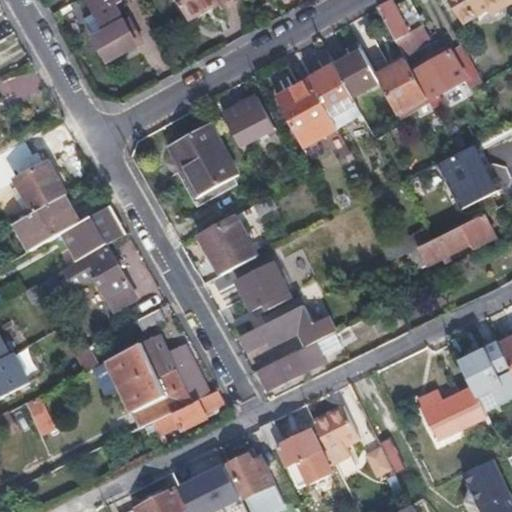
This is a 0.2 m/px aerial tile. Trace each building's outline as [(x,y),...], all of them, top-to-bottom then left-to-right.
[(88,0),(96,14),(106,32),(96,38),(110,61),(143,41),(132,20),(127,22),(116,3),(120,0),(88,0)] [(234,0),(179,0),(189,18),(221,0),(222,0),(225,5),(234,0)] [(391,0),(387,0),(377,6),(405,56),(408,61),(429,50),(416,27),(419,25),(405,0),(401,0),(394,4),(391,0)] [(511,1),(511,0),(447,0),(463,26),(511,1)] [(106,32),(96,14),(86,20),(96,38),(106,32)] [(483,83),(462,47),(449,54),(461,73),(469,90),(472,89),(483,83)] [(361,50),(335,64),(353,96),(379,81),(374,74),(361,50)] [(419,70),(449,54),(446,50),(416,66),(419,70)] [(430,89),(461,73),(449,54),(419,70),(430,89)] [(408,61),(405,56),(374,74),(379,81),(396,114),(420,101),(428,112),(435,109),(408,61)] [(335,64),(309,79),(324,108),(335,127),(361,112),(353,96),(335,64)] [(0,99),(6,109),(42,89),(30,69),(0,86),(0,99)] [(324,108),(309,79),(276,97),(290,125),(301,146),(335,128),(335,127),(324,108)] [(271,127),(254,97),(225,114),(243,144),(271,127)] [(199,196),(237,175),(209,124),(170,144),(199,196)] [(0,152),(0,170),(21,158),(23,161),(48,147),(39,131),(0,152)] [(489,158),(505,163),(510,149),(493,144),(489,158)] [(474,147),(438,164),(461,209),(496,191),(474,147)] [(23,217),(64,193),(66,192),(49,161),(17,179),(19,184),(30,204),(21,209),(20,210),(23,217)] [(11,189),(21,209),(30,204),(19,184),(11,189)] [(23,217),(15,221),(31,249),(60,232),(80,221),(64,193),(23,217)] [(269,195),(265,198),(253,204),(257,215),(274,205),(269,195)] [(108,243),(128,231),(113,204),(80,221),(60,232),(76,260),(83,256),(85,255),(108,243)] [(497,236),(485,212),(431,240),(421,245),(430,260),(431,263),(443,257),(451,253),(472,243),(474,247),(497,236)] [(216,266),(221,275),(256,257),(244,236),(247,234),(235,214),(198,234),(210,256),(216,252),(222,262),(216,266)] [(392,246),(398,257),(411,250),(421,245),(431,240),(424,229),(392,246)] [(85,255),(83,256),(84,257),(65,267),(73,282),(93,271),(114,306),(137,293),(108,243),(85,255)] [(421,245),(411,250),(419,266),(430,260),(421,245)] [(210,256),(216,266),(222,262),(216,252),(210,256)] [(455,259),(451,253),(443,257),(448,263),(455,259)] [(25,288),(35,282),(21,254),(10,260),(25,288)] [(255,309),(288,291),(273,262),(239,280),(255,309)] [(38,283),(44,294),(62,284),(55,273),(38,283)] [(0,332),(49,306),(40,291),(35,282),(25,288),(0,301),(0,332)] [(304,305),(243,337),(251,352),(270,342),(274,347),(305,331),(301,323),(311,317),(304,305)] [(159,307),(138,318),(144,329),(165,317),(159,307)] [(318,343),(338,333),(331,318),(307,330),(314,345),(318,343)] [(511,338),(501,344),(511,364),(511,338)] [(511,364),(501,344),(500,341),(461,361),(474,388),(479,397),(491,391),(501,412),(511,406),(511,364)] [(109,359),(143,426),(152,421),(174,410),(193,401),(175,368),(160,376),(155,365),(142,342),(109,359)] [(314,345),(261,372),(270,388),(327,360),(318,343),(314,345)] [(74,352),(86,372),(99,365),(87,344),(74,352)] [(0,416),(29,402),(86,372),(74,352),(71,346),(0,383),(0,416)] [(188,349),(155,365),(160,376),(175,368),(193,401),(214,390),(188,349)] [(439,391),(418,401),(438,441),(488,417),(479,397),(474,388),(446,403),(439,391)] [(206,413),(226,403),(218,389),(214,390),(193,401),(174,410),(182,424),(184,428),(208,415),(206,413)] [(343,406),(313,421),(316,426),(327,448),(334,463),(348,456),(344,447),(359,440),(343,406)] [(174,410),(152,421),(160,436),(182,424),(174,410)] [(273,422),(262,427),(274,452),(280,449),(290,466),(317,452),(327,448),(316,426),(284,442),(273,422)] [(392,469),(394,473),(404,467),(388,434),(377,440),(380,447),(392,469)] [(380,447),(365,454),(376,476),(392,469),(380,447)] [(330,479),(340,474),(337,470),(334,463),(327,448),(317,452),(330,479)] [(262,469),(254,454),(233,465),(248,495),(276,481),(269,465),(262,469)] [(462,471),(480,511),(507,511),(511,510),(511,502),(492,458),(462,471)] [(210,511),(242,496),(227,466),(184,486),(196,511),(210,511)] [(182,511),(189,508),(180,488),(131,511),(182,511)]
